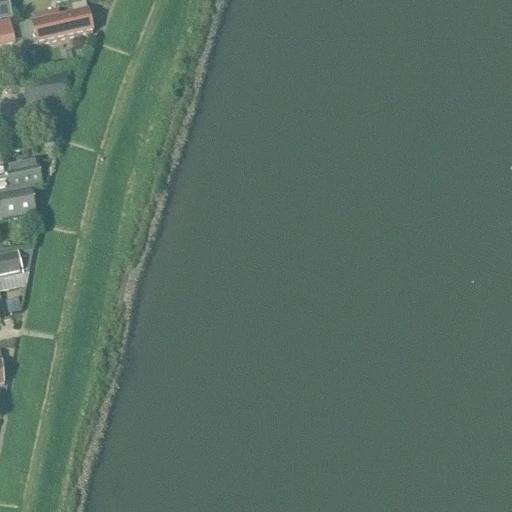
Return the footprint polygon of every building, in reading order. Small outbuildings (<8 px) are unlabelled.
[(7,0),(0,0),(0,21),(11,19),(7,0)] [(32,25),(19,27),(24,50),(93,34),(88,12),(87,12),(85,3),(71,6),(73,15),(60,18),(58,11),(35,16),(36,24),(32,25)] [(23,10),(24,11),(24,12),(24,13),(25,13),(25,14),(26,14),(26,15),(27,15),(28,15),(29,15),(30,15),(31,15),(31,14),(32,14),(32,13),(33,13),(33,12),(33,11),(34,11),(34,10),(33,10),(33,9),(33,8),(33,7),(32,7),(32,6),(31,6),(30,5),(29,5),(28,5),(27,5),(26,6),(25,6),(25,7),(24,7),(24,8),(24,9),(23,10)] [(0,47),(15,44),(10,24),(0,26),(0,47)] [(26,106),(68,100),(65,78),(23,83),(26,106)] [(6,172),(4,172),(9,194),(10,193),(42,187),(41,186),(48,185),(50,163),(37,166),(6,172)] [(4,172),(0,173),(0,195),(9,194),(4,172)] [(0,222),(35,216),(31,193),(0,199),(0,222)] [(0,282),(11,280),(29,276),(32,254),(31,254),(19,257),(18,255),(0,259),(0,282)] [(19,303),(6,306),(8,316),(21,313),(19,303)]
